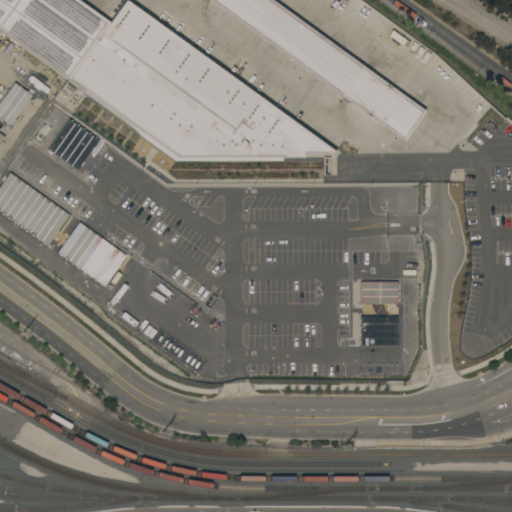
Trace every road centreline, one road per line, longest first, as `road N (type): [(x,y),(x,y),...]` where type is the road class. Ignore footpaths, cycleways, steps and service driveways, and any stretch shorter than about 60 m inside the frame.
road 1 (tertiary): [(94,363),(138,397),(189,418),(361,419)]
road 2 (motorway): [(395,0),(511,84)]
